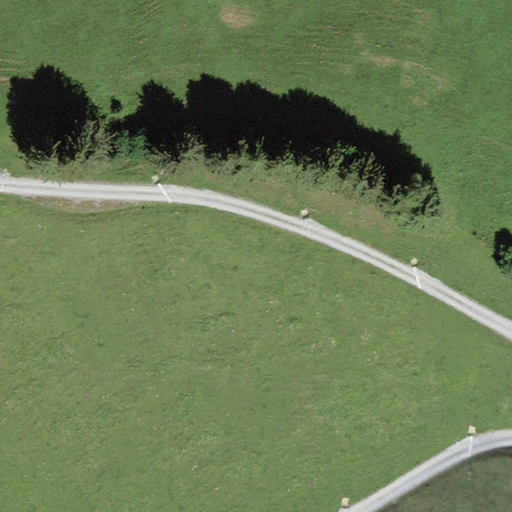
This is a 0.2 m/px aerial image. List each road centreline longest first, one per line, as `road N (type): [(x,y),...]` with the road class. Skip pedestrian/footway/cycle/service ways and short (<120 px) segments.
road 1 (unclassified): [(511,328),(257,211),(180,194),(0,184)]
road 2 (unclassified): [(358,511),(471,446),(511,436)]
